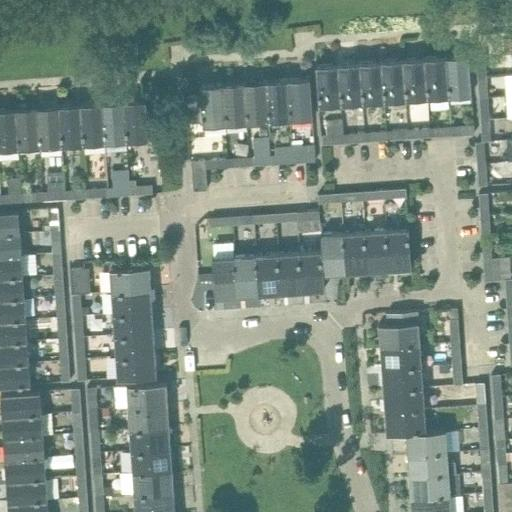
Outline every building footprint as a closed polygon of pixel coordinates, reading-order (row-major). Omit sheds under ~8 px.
[(449,95),(471,94),(468,53),(446,55),(449,95)] [(485,53),(482,53),(475,53),(477,76),(486,75),(485,53)] [(428,97),(449,95),(446,55),(425,57),(428,97)] [(419,97),(428,97),(425,57),(403,58),(406,98),(419,97)] [(384,100),(406,98),(403,58),(381,60),(384,100)] [(362,101),(384,100),(381,60),(359,61),(362,101)] [(342,103),(362,101),(359,61),(339,63),(342,103)] [(319,104),(342,103),(339,63),(316,64),(319,104)] [(290,117),(313,116),(310,76),(309,77),(287,79),(290,117)] [(268,119),(290,117),(287,79),(265,80),(268,119)] [(247,120),(268,119),(265,80),(244,81),(247,120)] [(488,96),(487,80),(478,81),(479,97),(488,96)] [(225,122),(247,120),(244,81),(223,83),(225,122)] [(225,122),(223,83),(202,84),(201,84),(201,94),(187,95),(189,121),(203,120),(203,124),(225,122)] [(124,100),(126,139),(149,138),(146,98),(124,100)] [(124,100),(102,101),(105,141),(126,139),(124,100)] [(84,142),(105,141),(102,101),(81,102),(84,142)] [(63,144),(84,142),(81,102),(60,104),(63,144)] [(479,102),(481,119),(490,119),(489,102),(479,102)] [(41,145),(63,144),(60,104),(38,105),(41,145)] [(19,147),(41,145),(38,105),(17,107),(19,147)] [(0,147),(19,147),(17,107),(0,108),(0,147)] [(322,144),(345,142),(344,132),(343,118),(327,119),(328,134),(322,134),(322,144)] [(456,125),(457,134),(475,133),(474,123),(456,125)] [(492,140),(490,124),(481,125),(482,141),(485,141),(485,140),(492,140)] [(451,134),(451,125),(435,126),(436,135),(451,134)] [(430,136),(430,126),(413,128),(414,137),(430,136)] [(408,137),(408,128),(391,129),(392,139),(408,137)] [(387,139),(386,130),(370,131),(370,140),(387,139)] [(349,132),(350,142),(365,141),(364,131),(349,132)] [(255,155),(255,164),(271,163),(270,154),(271,154),(270,136),(254,137),(255,155)] [(275,146),(276,163),(293,161),(292,152),(292,145),(275,146)] [(486,162),(485,145),(476,146),(477,163),(486,162)] [(293,161),(316,160),(315,151),(292,152),(293,161)] [(250,164),(249,155),(233,157),(234,165),(250,164)] [(210,158),(211,167),(228,166),(228,157),(210,158)] [(206,167),(205,159),(192,160),(194,189),(208,188),(207,167),(206,167)] [(487,167),(477,168),(478,184),(488,183),(487,167)] [(113,186),(114,195),(130,194),(130,185),(129,168),(112,170),(113,186)] [(49,199),(66,198),(66,189),(65,189),(64,169),(47,170),(49,199)] [(135,184),(135,193),(153,192),(152,183),(135,184)] [(108,186),(92,187),(93,196),(109,195),(108,186)] [(401,196),(400,186),(384,188),(385,197),(401,196)] [(87,197),(87,188),(71,189),(71,198),(73,198),(87,197)] [(362,189),(363,198),(379,197),(379,188),(378,188),(362,189)] [(44,190),(28,192),(28,201),(45,200),(44,190)] [(357,199),(357,190),(341,191),(341,200),(357,199)] [(318,201),(336,200),(335,191),(318,192),(318,201)] [(5,193),(6,202),(23,201),(23,192),(5,193)] [(479,197),(481,214),(490,214),(489,197),(479,197)] [(51,229),(60,229),(58,206),(49,207),(51,229)] [(379,226),(387,226),(385,207),(378,207),(379,226)] [(0,232),(20,231),(18,210),(19,210),(19,209),(0,209),(0,232)] [(299,231),(321,230),(320,218),(319,209),(297,210),(298,219),(299,231)] [(292,211),(276,212),(276,221),(293,220),(292,211)] [(253,213),(254,223),(271,221),(271,212),(255,213),(253,213)] [(248,214),(232,215),(233,224),(248,223),(248,214)] [(210,217),(211,226),(233,224),(232,215),(210,217)] [(491,235),(490,219),(481,220),(482,236),(491,235)] [(390,268),(412,266),(409,226),(387,227),(390,268)] [(368,269),(390,268),(387,227),(365,229),(368,269)] [(43,230),(44,250),(52,250),(61,249),(60,229),(51,229),(51,230),(43,230)] [(346,271),(368,269),(365,229),(343,231),(346,271)] [(0,253),(21,252),(20,231),(0,232),(0,253)] [(346,271),(343,231),(321,232),(322,248),(324,272),(346,271)] [(245,246),(245,235),(227,234),(227,246),(245,246)] [(482,241),(484,257),(493,257),(493,256),(492,240),(482,241)] [(303,289),(325,288),(324,272),(322,248),(300,250),(303,289)] [(62,266),(61,249),(52,250),(53,267),(62,266)] [(281,291),(303,289),(300,250),(278,251),(281,291)] [(259,293),(281,291),(278,251),(256,253),(259,293)] [(0,275),(23,274),(21,252),(0,253),(0,275)] [(238,294),(259,293),(256,253),(235,254),(238,294)] [(215,296),(238,294),(235,254),(213,256),(215,296)] [(484,257),(485,279),(511,277),(510,255),(493,256),(493,257),(484,257)] [(111,290),(151,287),(150,265),(110,267),(111,290)] [(71,293),(80,292),(90,291),(89,266),(70,267),(71,293)] [(63,271),(54,272),(54,280),(55,288),(64,288),(63,271)] [(0,297),(24,295),(23,274),(0,275),(0,297)] [(113,311),(153,308),(151,287),(111,290),(113,311)] [(64,293),(55,293),(56,310),(65,309),(64,293)] [(0,318),(26,317),(24,295),(0,297),(0,318)] [(82,313),(81,297),(72,298),(73,314),(82,313)] [(114,333),(154,330),(153,308),(113,311),(114,333)] [(381,345),(419,342),(418,320),(419,320),(418,309),(387,311),(388,322),(379,323),(381,345)] [(66,314),(57,315),(58,331),(67,330),(66,314)] [(0,340),(27,338),(26,317),(0,318),(0,340)] [(449,318),(451,335),(459,334),(458,317),(449,318)] [(73,319),(74,335),(83,335),(82,318),(73,319)] [(116,355),(156,352),(154,330),(114,333),(116,355)] [(68,352),(67,336),(58,336),(59,353),(68,352)] [(0,361),(29,360),(27,338),(0,340),(0,361)] [(460,339),(451,340),(452,356),(461,356),(460,339)] [(83,340),(74,341),(75,357),(84,357),(83,340)] [(382,366),(421,364),(419,342),(381,345),(382,366)] [(117,377),(137,375),(157,374),(156,352),(116,355),(117,377)] [(70,375),(68,357),(59,358),(61,375),(70,375)] [(0,384),(11,384),(31,383),(29,360),(0,361),(0,384)] [(454,379),(462,378),(461,361),(453,361),(454,379)] [(76,363),(77,379),(86,379),(85,362),(76,363)] [(384,388),(423,385),(421,364),(382,366),(384,388)] [(493,396),(502,395),(500,372),(491,373),(493,396)] [(129,406),(168,403),(167,381),(146,382),(115,384),(116,406),(129,406)] [(484,381),(476,382),(477,399),(486,398),(484,381)] [(385,410),(424,407),(423,385),(384,388),(385,410)] [(80,387),(71,387),(72,404),(81,404),(80,387)] [(2,414),(41,412),(40,389),(0,392),(2,414)] [(97,391),(88,391),(89,407),(98,406),(97,391)] [(494,416),(503,415),(502,400),(493,401),(494,416)] [(130,428),(170,426),(168,403),(129,406),(130,428)] [(487,421),(486,404),(477,404),(478,421),(487,421)] [(385,410),(387,432),(406,431),(426,429),(424,407),(385,410)] [(81,409),(72,409),(74,427),(83,426),(81,409)] [(4,437),(43,434),(41,412),(2,414),(4,437)] [(98,412),(89,412),(90,431),(99,430),(98,412)] [(503,420),(494,421),(496,438),(505,437),(503,420)] [(132,449),(171,446),(170,426),(130,428),(132,449)] [(480,443),(489,442),(488,426),(479,426),(480,443)] [(408,453),(446,450),(445,428),(426,429),(406,431),(408,453)] [(83,431),(74,432),(75,448),(84,448),(83,431)] [(5,459),(44,456),(43,434),(4,437),(5,459)] [(100,436),(91,436),(92,451),(101,450),(100,436)] [(505,442),(496,443),(497,459),(506,459),(505,442)] [(133,471),(172,468),(171,446),(132,449),(133,471)] [(481,464),(490,463),(489,447),(480,448),(481,464)] [(447,460),(446,450),(408,453),(409,474),(449,471),(449,472),(456,472),(455,460),(447,460)] [(84,453),(75,454),(76,470),(85,470),(84,453)] [(7,480),(46,477),(44,456),(5,459),(7,480)] [(101,456),(92,456),(93,474),(102,474),(101,456)] [(497,465),(499,481),(508,480),(507,464),(497,465)] [(135,493),(174,490),(172,468),(133,471),(135,493)] [(483,486),(492,486),(490,468),(482,469),(483,486)] [(449,471),(409,474),(411,497),(450,494),(449,472),(449,471)] [(86,475),(77,475),(78,491),(87,490),(86,475)] [(8,501),(48,498),(46,477),(7,480),(8,501)] [(104,495),(103,493),(115,492),(114,484),(103,485),(102,479),(93,479),(95,496),(104,495)] [(511,481),(508,481),(508,480),(499,481),(501,511),(511,510),(511,481)] [(135,511),(163,511),(175,511),(174,490),(135,493),(135,511)] [(493,507),(492,491),(483,492),(484,508),(493,507)] [(411,511),(451,511),(450,494),(411,497),(411,511)] [(87,495),(78,496),(79,511),(85,511),(88,511),(87,495)] [(9,511),(48,511),(48,498),(8,501),(9,511)] [(104,511),(104,500),(95,501),(95,511),(104,511)]
